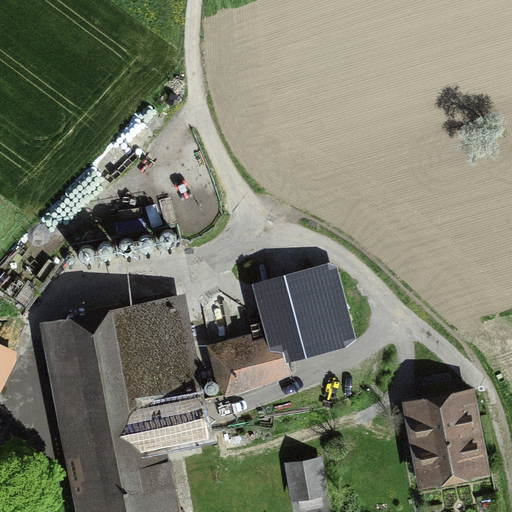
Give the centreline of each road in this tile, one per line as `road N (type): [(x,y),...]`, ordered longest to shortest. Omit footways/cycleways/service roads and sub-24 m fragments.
road 1 (track): [(511,507),(484,389),(349,265),(244,199),(206,126),(191,56),(196,0)]
road 2 (unclassified): [(244,199),(237,221),(219,237),(35,315),(30,393),(45,511)]
